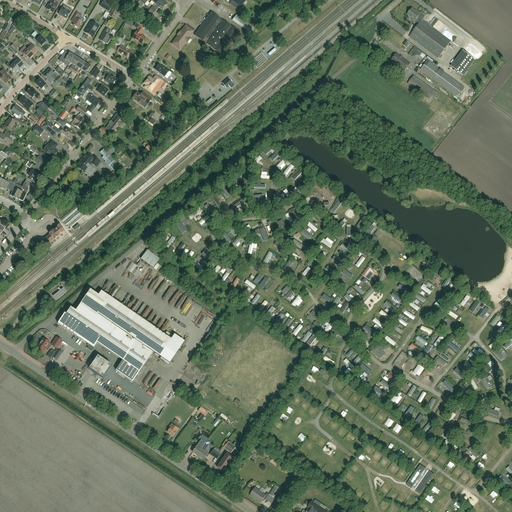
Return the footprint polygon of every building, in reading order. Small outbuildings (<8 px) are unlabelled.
[(48,0),(48,1),(50,2),(46,9),(53,13),(58,5),(53,2),(54,0),(48,0)] [(104,0),(100,6),(109,12),(113,5),(104,0)] [(167,5),(162,0),(157,6),(155,8),(152,11),(154,13),(159,8),(162,10),(167,5)] [(231,0),(232,0),(230,4),(238,10),(246,0),(245,0),(231,0)] [(64,6),(58,14),(66,19),(72,11),(64,6)] [(438,59),(451,42),(422,20),(422,21),(418,18),(420,14),(417,12),(416,12),(412,9),(407,15),(415,21),(419,24),(409,37),(438,59)] [(196,34),(194,36),(222,55),(239,32),(211,12),(200,28),(197,32),(196,34)] [(78,29),(80,25),(81,25),(82,23),(81,23),(82,22),(79,21),(81,18),(80,18),(81,16),(77,13),(72,22),(74,23),(73,26),(78,29)] [(432,20),(448,32),(453,26),(436,14),(432,20)] [(19,15),(14,22),(20,26),(25,19),(19,15)] [(246,22),(237,15),(236,15),(232,21),(242,28),(249,33),(253,27),(246,22)] [(107,19),(103,25),(108,28),(112,22),(107,19)] [(91,22),(84,33),(92,37),(99,27),(91,22)] [(138,29),(136,32),(132,38),(141,45),(146,38),(140,34),(145,27),(138,22),(134,27),(138,29)] [(179,50),(185,42),(187,42),(189,39),(188,38),(193,32),(185,26),(172,44),(179,50)] [(106,28),(102,34),(103,35),(100,40),(105,44),(105,43),(107,44),(111,38),(109,37),(107,36),(110,31),(106,28)] [(20,30),(18,32),(27,40),(27,39),(29,38),(21,29),(20,30)] [(41,47),(46,42),(40,36),(38,34),(34,39),(41,47)] [(118,37),(115,42),(120,46),(123,40),(118,37)] [(30,47),(27,50),(33,56),(37,52),(35,49),(36,48),(33,46),(30,42),(28,40),(26,43),(27,45),(30,47)] [(127,58),(130,53),(123,49),(124,47),(121,45),(117,53),(127,58)] [(425,56),(414,47),(408,55),(419,63),(425,56)] [(29,60),(33,56),(27,50),(25,52),(22,49),(19,52),(23,56),(24,55),(29,60)] [(463,50),(452,67),(464,75),(476,59),(463,50)] [(67,62),(70,64),(74,56),(69,54),(66,59),(65,59),(62,57),(59,61),(62,63),(65,65),(67,62)] [(410,64),(397,54),(391,62),(396,66),(397,65),(405,71),(410,64)] [(13,64),(19,70),(23,66),(18,61),(19,60),(15,56),(13,59),(16,61),(13,64)] [(72,65),(75,67),(80,60),(74,56),(70,64),(72,65)] [(77,71),(78,69),(81,70),(85,63),(80,60),(75,67),(74,69),(72,72),(75,74),(77,71)] [(457,98),(464,88),(428,61),(421,71),(457,98)] [(16,73),(19,70),(13,64),(11,66),(8,63),(6,66),(10,70),(11,69),(16,73)] [(90,66),(85,63),(81,70),(84,72),(82,75),(85,77),(88,73),(87,72),(90,66)] [(159,65),(155,70),(165,77),(167,79),(171,74),(169,72),(165,68),(164,69),(159,65)] [(0,78),(0,79),(6,84),(11,79),(5,74),(7,73),(3,69),(0,72),(0,78)] [(100,72),(95,69),(90,76),(96,79),(100,72)] [(43,76),(48,81),(47,82),(51,85),(53,83),(52,82),(54,80),(59,84),(63,80),(59,77),(57,79),(54,75),(49,70),(43,76)] [(112,86),(116,79),(108,75),(108,76),(104,74),(103,77),(106,79),(105,81),(105,82),(108,84),(108,83),(112,86)] [(432,102),(438,94),(414,76),(408,84),(432,102)] [(153,80),(151,79),(149,77),(144,84),(146,85),(145,88),(151,92),(160,81),(155,77),(153,80)] [(229,78),(222,84),(226,88),(232,83),(229,78)] [(47,90),(49,88),(40,79),(35,84),(41,90),(44,88),(47,90)] [(104,97),(109,91),(102,86),(100,87),(98,85),(96,88),(98,90),(97,92),(104,97)] [(88,89),(87,88),(83,86),(78,92),(82,95),(83,96),(86,91),(88,89)] [(37,99),(40,96),(34,90),(32,91),(30,89),(26,93),(32,99),(34,96),(37,99)] [(54,99),(58,94),(54,90),(50,95),(54,99)] [(81,96),(86,100),(90,95),(90,94),(86,91),(83,96),(82,95),(81,96)] [(140,96),(137,93),(132,99),(136,101),(141,106),(144,102),(148,105),(152,100),(143,93),(140,96)] [(86,100),(92,105),(87,111),(91,114),(95,107),(96,108),(99,103),(93,98),(94,97),(91,95),(90,95),(86,100)] [(28,111),(33,105),(29,101),(29,102),(22,97),(18,102),(24,107),(24,108),(28,111)] [(47,100),(43,103),(48,108),(49,109),(52,106),(53,106),(47,100)] [(48,108),(43,103),(37,105),(45,112),(48,108)] [(23,117),(26,114),(22,112),(23,111),(19,109),(15,106),(11,111),(19,117),(20,115),(23,117)] [(83,116),(86,112),(79,107),(76,110),(83,116)] [(122,107),(119,111),(126,116),(129,112),(122,107)] [(64,112),(59,118),(62,120),(67,114),(64,112)] [(172,113),(170,116),(179,123),(181,120),(172,113)] [(85,122),(84,122),(85,121),(85,120),(83,118),(82,119),(81,119),(82,118),(78,115),(71,124),(75,127),(76,126),(79,129),(85,122)] [(117,127),(118,127),(119,128),(121,128),(122,126),(122,124),(121,123),(123,119),(120,117),(117,115),(111,122),(117,127)] [(34,126),(38,122),(31,116),(28,119),(33,123),(32,124),(34,126)] [(18,124),(20,122),(15,119),(13,121),(10,119),(7,124),(6,123),(4,127),(10,130),(12,127),(13,127),(16,123),(18,124)] [(57,139),(61,133),(62,133),(60,131),(47,121),(42,128),(57,139)] [(117,127),(111,122),(105,130),(108,132),(112,135),(117,127)] [(39,137),(44,131),(37,126),(32,132),(39,137)] [(62,133),(61,133),(63,134),(67,137),(69,139),(69,138),(72,140),(76,135),(67,128),(65,131),(62,129),(60,131),(62,133)] [(5,139),(9,140),(11,141),(12,139),(1,134),(0,135),(0,142),(2,144),(5,139)] [(48,145),(43,151),(53,158),(57,152),(54,150),(57,145),(51,141),(48,145)] [(18,154),(22,150),(18,145),(13,149),(18,154)] [(148,145),(145,149),(148,151),(149,151),(152,154),(155,150),(152,148),(151,148),(148,145)] [(104,149),(101,153),(104,156),(103,158),(106,162),(105,162),(109,166),(115,161),(115,160),(113,159),(107,152),(104,149)] [(45,169),(46,168),(47,168),(49,166),(48,165),(49,163),(45,160),(47,158),(48,158),(41,153),(39,156),(35,162),(45,169)] [(80,162),(77,167),(84,173),(91,164),(96,167),(100,162),(93,157),(92,158),(86,154),(82,160),(81,161),(81,162),(80,162)] [(274,163),(281,156),(278,154),(271,160),(274,163)] [(283,160),(278,168),(281,170),(286,162),(283,160)] [(289,175),(296,167),(292,164),(285,172),(289,175)] [(29,174),(28,175),(31,177),(29,180),(34,184),(36,181),(41,175),(37,172),(35,171),(37,169),(32,165),(30,169),(32,170),(29,174)] [(94,167),(86,176),(89,179),(97,170),(94,167)] [(296,181),(302,176),(298,172),(293,178),(296,181)] [(2,180),(0,184),(0,187),(5,190),(7,186),(10,187),(10,188),(13,182),(8,180),(7,182),(2,180)] [(13,182),(10,188),(10,187),(9,190),(12,192),(10,196),(17,199),(20,191),(22,188),(19,187),(18,190),(16,189),(17,187),(15,186),(17,182),(14,180),(13,182)] [(32,184),(27,180),(23,184),(28,188),(32,184)] [(231,185),(222,192),(225,196),(234,188),(231,185)] [(318,185),(312,194),(315,197),(321,188),(318,185)] [(296,188),(294,190),(301,197),(303,195),(296,188)] [(20,191),(17,199),(23,202),(27,192),(25,191),(24,193),(20,191)] [(326,203),(331,193),(328,191),(323,201),(326,203)] [(333,194),(326,201),(330,205),(336,197),(333,194)] [(331,211),(335,214),(341,205),(337,202),(331,211)] [(201,208),(192,214),(196,219),(202,214),(200,212),(202,210),(201,208)] [(75,211),(63,219),(66,224),(75,218),(73,216),(76,213),(75,211)] [(181,224),(183,227),(190,222),(188,219),(181,224)] [(310,223),(308,225),(316,232),(318,230),(310,223)] [(369,236),(375,225),(372,224),(367,234),(369,236)] [(58,228),(56,230),(60,235),(64,231),(61,227),(59,226),(57,227),(58,228)] [(262,237),(264,241),(268,240),(263,228),(259,230),(262,237)] [(307,229),(304,234),(311,239),(314,234),(307,229)] [(51,233),(56,239),(58,237),(60,235),(56,230),(54,232),(53,231),(51,233)] [(50,235),(48,237),(52,241),(54,239),(54,240),(56,239),(51,233),(49,234),(50,235)] [(235,245),(239,247),(243,238),(239,236),(235,245)] [(386,249),(393,240),(389,237),(383,246),(386,249)] [(325,243),(332,248),(335,243),(328,238),(325,243)] [(277,242),(275,245),(278,248),(285,252),(287,249),(277,242)] [(175,247),(180,253),(187,247),(183,243),(181,246),(179,244),(175,247)] [(395,255),(401,245),(397,243),(391,253),(395,255)] [(348,257),(352,250),(343,244),(341,247),(347,251),(345,255),(348,257)] [(140,259),(153,268),(159,260),(157,258),(159,256),(149,249),(148,251),(147,251),(140,259)] [(278,262),(281,258),(272,252),(269,256),(278,262)] [(303,262),(305,257),(297,252),(294,257),(303,262)] [(197,264),(200,266),(202,263),(196,258),(192,264),(195,266),(197,264)] [(286,268),(290,270),(294,261),(291,259),(286,268)] [(326,268),(335,274),(337,271),(328,265),(326,268)] [(369,266),(362,274),(366,277),(372,269),(369,266)] [(309,267),(303,274),(306,276),(311,269),(309,267)] [(230,269),(220,279),(224,282),(233,273),(230,269)] [(351,278),(352,276),(345,270),(343,273),(351,278)] [(237,278),(231,289),(235,291),(241,280),(237,278)] [(446,288),(451,281),(448,278),(442,286),(446,288)] [(255,290),(257,287),(247,280),(245,283),(255,290)] [(363,295),(365,293),(357,284),(354,287),(363,295)] [(426,288),(428,286),(424,284),(421,288),(431,295),(433,292),(426,288)] [(282,293),(285,296),(292,289),(289,286),(282,293)] [(56,301),(67,292),(63,288),(53,297),(56,301)] [(64,313),(58,324),(90,345),(87,349),(91,351),(97,343),(122,360),(116,370),(133,381),(140,371),(153,351),(160,356),(172,339),(165,334),(101,291),(98,296),(90,290),(75,311),(70,308),(66,314),(64,313)] [(391,295),(399,303),(402,300),(394,292),(391,295)] [(423,292),(420,295),(417,293),(415,295),(424,304),(429,299),(423,292)] [(333,301),(324,295),(322,298),(330,304),(333,301)] [(465,307),(471,298),(467,295),(461,305),(465,307)] [(258,298),(251,305),(254,307),(261,300),(258,298)] [(262,306),(266,308),(270,301),(267,299),(262,306)] [(340,312),(346,302),(341,299),(335,309),(340,312)] [(393,313),(396,310),(389,301),(386,303),(393,313)] [(412,302),(410,305),(420,312),(422,309),(412,302)] [(411,313),(413,311),(408,307),(404,313),(414,320),(416,317),(411,313)] [(478,318),(481,321),(488,311),(484,309),(478,318)] [(328,318),(320,328),(324,331),(332,321),(328,318)] [(400,318),(398,321),(409,328),(410,325),(400,318)] [(372,320),(369,323),(376,329),(379,327),(372,320)] [(324,331),(328,334),(335,325),(331,323),(324,331)] [(402,334),(404,332),(394,325),(392,327),(402,334)] [(344,335),(335,327),(330,333),(335,337),(338,335),(341,337),(344,335)] [(394,333),(389,340),(395,344),(400,337),(394,333)] [(310,347),(317,338),(314,335),(307,344),(310,347)] [(427,345),(428,341),(418,336),(416,339),(427,345)] [(57,337),(54,342),(51,345),(54,347),(57,349),(62,341),(57,337)] [(47,341),(43,339),(36,349),(43,353),(50,342),(48,340),(47,341)] [(382,347),(379,344),(371,352),(379,360),(382,357),(377,352),(382,347)] [(431,356),(434,351),(428,347),(424,353),(431,356)] [(494,351),(501,361),(504,358),(497,349),(494,351)] [(411,360),(403,354),(397,363),(400,366),(404,361),(408,364),(411,360)] [(111,365),(98,356),(89,369),(94,372),(93,373),(97,375),(98,374),(102,378),(111,365)] [(447,363),(438,357),(433,363),(436,366),(439,363),(444,367),(447,363)] [(372,374),(374,371),(364,364),(362,367),(372,374)] [(416,376),(422,367),(419,364),(412,374),(416,376)] [(457,369),(454,372),(458,375),(457,375),(463,380),(466,377),(457,369)] [(149,374),(159,378),(160,374),(151,370),(149,374)] [(392,380),(395,376),(389,371),(386,375),(392,380)] [(382,378),(380,381),(389,388),(391,386),(382,378)] [(338,380),(335,384),(340,388),(343,384),(338,380)] [(446,381),(443,384),(446,387),(451,393),(454,390),(446,381)] [(410,396),(415,388),(411,386),(408,392),(405,390),(403,392),(410,396)] [(383,395),(385,391),(375,387),(374,390),(383,395)] [(425,391),(419,399),(422,401),(428,393),(425,391)] [(396,403),(402,395),(399,392),(393,400),(396,403)] [(428,408),(431,410),(436,400),(432,398),(428,408)] [(207,412),(201,407),(198,411),(204,416),(207,412)] [(316,407),(311,413),(315,416),(320,410),(316,407)] [(440,416),(443,419),(451,410),(448,407),(440,416)] [(492,410),(488,409),(487,413),(498,417),(500,413),(492,410)] [(173,437),(178,429),(171,425),(170,427),(170,428),(167,432),(173,437)] [(342,426),(338,433),(342,436),(346,429),(342,426)] [(350,443),(354,437),(350,434),(345,440),(350,443)] [(446,436),(442,441),(447,445),(451,440),(446,436)] [(196,446),(192,452),(197,456),(205,444),(201,441),(197,446),(196,446)] [(205,444),(197,456),(203,460),(205,456),(207,458),(209,455),(207,453),(204,452),(210,443),(207,441),(205,444)] [(235,448),(230,443),(229,442),(224,448),(230,454),(235,448)] [(492,442),(490,446),(501,452),(503,448),(492,442)] [(220,455),(213,450),(210,454),(217,459),(220,455)] [(486,452),(484,454),(492,461),(494,459),(486,452)] [(222,461),(227,465),(232,458),(227,454),(222,461)] [(483,456),(476,463),(479,467),(486,459),(483,456)] [(380,463),(385,467),(389,460),(384,457),(380,463)] [(217,468),(222,472),(227,465),(222,461),(217,468)] [(358,473),(361,468),(354,464),(351,468),(358,473)] [(412,488),(419,478),(422,473),(426,469),(420,465),(417,469),(413,474),(406,484),(412,488)] [(428,472),(415,490),(421,494),(434,475),(429,471),(428,472)] [(275,499),(281,490),(275,486),(269,495),(275,499)] [(255,489),(250,496),(261,503),(262,502),(264,503),(266,500),(268,498),(266,496),(255,489)] [(498,494),(493,500),(496,503),(501,498),(498,494)] [(437,496),(432,503),(436,506),(441,499),(437,496)] [(327,511),(325,510),(320,507),(312,501),(308,508),(308,509),(306,511),(304,510),(302,511),(327,511)]
